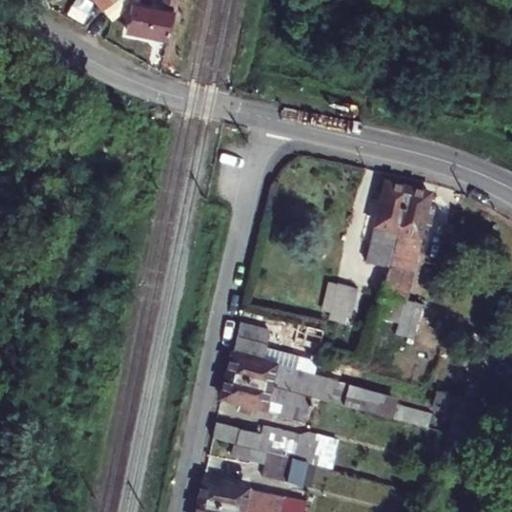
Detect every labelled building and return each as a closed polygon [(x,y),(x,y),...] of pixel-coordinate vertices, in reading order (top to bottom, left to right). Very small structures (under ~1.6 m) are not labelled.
[(141,34),(176,45),(178,35),(180,24),(182,16),(150,6),(141,34)] [(187,29),(180,24),(178,35),(184,38),(187,29)] [(432,219),(422,256),(434,259),(439,239),(454,243),(459,226),(432,219)] [(375,221),(366,255),(382,259),(390,225),(375,221)] [(266,264),(264,275),(291,280),(293,270),(266,264)] [(264,275),(254,319),(349,339),(352,323),(326,317),(327,309),(287,301),(291,280),(264,275)] [(254,319),(249,344),(323,361),(326,350),(346,354),(349,339),(254,319)] [(373,345),(349,339),(346,354),(343,364),(367,369),(373,345)] [(348,384),(342,405),(392,417),(397,396),(348,384)] [(231,427),(226,454),(323,471),(326,458),(299,453),(301,440),(231,427)] [(328,444),(301,440),(299,453),(326,458),(328,444)] [(226,454),(222,480),(334,501),(339,474),(323,471),(226,454)]
